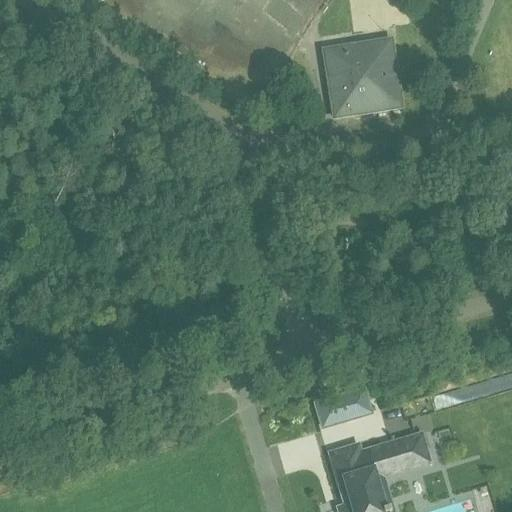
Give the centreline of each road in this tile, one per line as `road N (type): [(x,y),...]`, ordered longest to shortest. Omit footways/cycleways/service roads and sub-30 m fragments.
road 1 (unclassified): [(29,0),(264,156),(282,211),(301,357)]
road 2 (residential): [(0,444),(301,357)]
road 3 (track): [(282,211),(511,244)]
road 4 (residential): [(301,357),(511,295)]
road 5 (unknown): [(267,485),(324,448),(399,420)]
